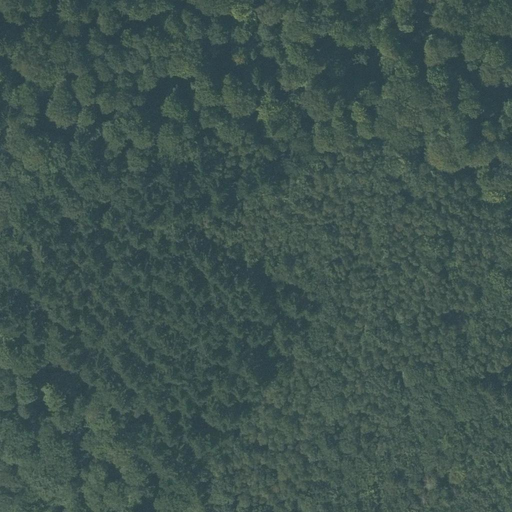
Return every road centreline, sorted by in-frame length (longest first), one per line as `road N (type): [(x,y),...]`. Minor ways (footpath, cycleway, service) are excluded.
road 1 (track): [(0,308),(103,377),(146,441),(175,511)]
road 2 (unknown): [(0,417),(66,442),(129,511)]
